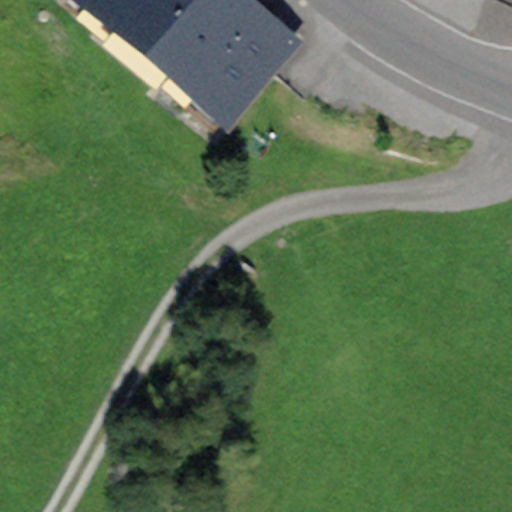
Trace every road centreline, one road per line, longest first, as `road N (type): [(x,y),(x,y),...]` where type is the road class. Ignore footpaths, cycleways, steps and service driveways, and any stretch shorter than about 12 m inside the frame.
road 1 (track): [(54,511),(179,294),(219,247),(278,210),(476,183),(511,153)]
road 2 (tertiary): [(511,89),(425,56),(343,0)]
